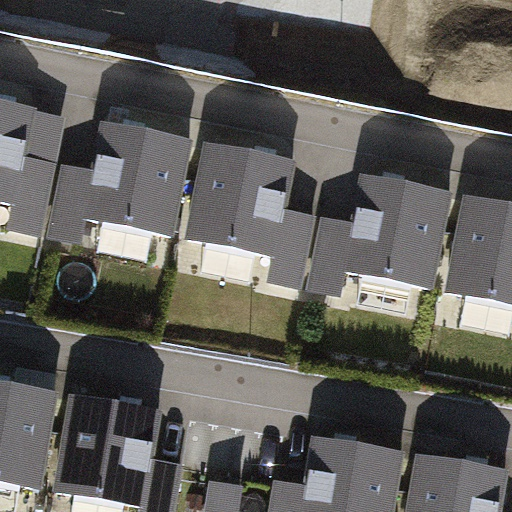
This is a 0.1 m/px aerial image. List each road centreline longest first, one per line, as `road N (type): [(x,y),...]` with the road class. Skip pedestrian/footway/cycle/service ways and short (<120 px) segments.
road 1 (unclassified): [(0,65),(511,164)]
road 2 (unclassified): [(0,343),(511,429)]
